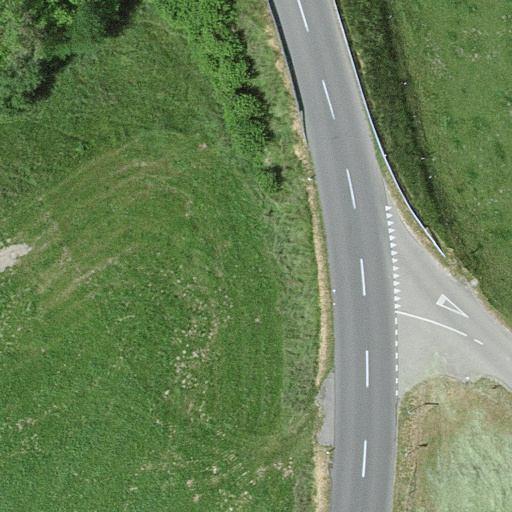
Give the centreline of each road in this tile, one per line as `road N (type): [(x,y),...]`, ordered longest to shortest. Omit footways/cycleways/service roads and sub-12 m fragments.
road 1 (tertiary): [(299,0),(352,194),(365,303)]
road 2 (tertiary): [(365,303),(359,511)]
road 3 (unclassified): [(511,363),(471,336),(365,303)]
